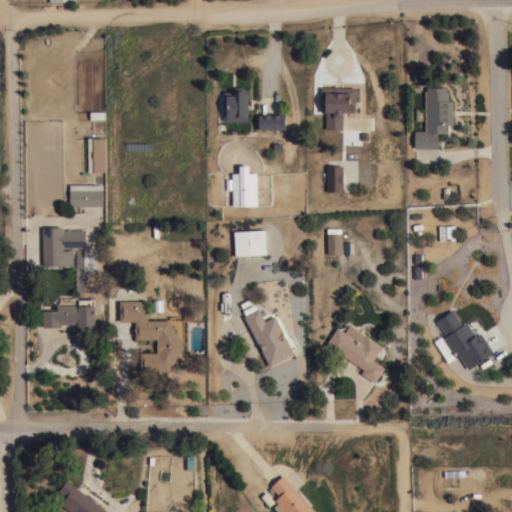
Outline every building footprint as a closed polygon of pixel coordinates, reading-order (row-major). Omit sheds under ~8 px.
[(248,120),(223,121),(223,91),(230,91),(235,86),(242,86),(247,91),(248,120)] [(355,87),(355,105),(356,105),(356,110),(354,112),(342,112),(342,129),(325,129),(325,111),(320,111),(320,86),(355,87)] [(446,87),(446,91),(448,91),(448,100),(453,100),(454,124),(446,124),(446,133),(438,133),(438,148),(414,148),(414,130),(426,130),(426,87),(446,87)] [(285,113),(285,129),(259,129),(259,114),(285,113)] [(97,170),(97,138),(105,138),(105,170),(97,170)] [(63,166),(63,150),(71,150),(71,165),(63,166)] [(257,205),(232,205),(231,172),(239,172),(239,165),(249,164),(249,172),(257,172),(257,205)] [(326,165),(342,165),(343,191),(326,191),(326,165)] [(103,183),(103,205),(69,205),(69,183),(103,183)] [(438,226),(454,225),(455,240),(450,240),(450,238),(443,238),(444,240),(439,241),(438,226)] [(63,227),(63,230),(86,229),(86,247),(62,247),(63,265),(43,265),(42,227),(63,227)] [(233,230),(265,229),(267,254),(235,255),(233,230)] [(342,233),(342,254),(327,254),(327,233),(342,233)] [(141,371),(140,352),(157,352),(157,339),(135,339),(135,321),(119,321),(119,300),(147,300),(147,319),(169,319),(169,316),(173,316),(173,318),(184,318),(184,345),(169,371),(141,371)] [(261,350),(262,349),(260,343),(258,344),(243,315),(245,314),(242,309),(254,303),(257,309),(258,308),(263,317),(276,310),(290,336),(291,335),(298,348),(293,351),(294,353),(269,366),(261,350)] [(42,310),(57,310),(57,304),(78,304),(78,305),(95,305),(95,330),(78,331),(78,324),(60,324),(60,326),(43,326),(42,310)] [(462,324),(466,321),(475,335),(476,334),(477,335),(480,333),(493,352),(467,368),(458,354),(454,357),(442,338),(446,335),(436,320),(452,309),(462,324)] [(350,324),(382,346),(379,351),(382,353),(380,355),(382,357),(381,358),(380,358),(377,362),(384,367),(375,382),(361,373),(363,369),(343,355),(340,359),(323,347),(337,326),(345,332),(350,324)] [(285,511),(284,510),(281,511),(277,511),(273,506),(277,502),(274,499),(279,495),(274,490),(272,492),(268,488),(271,486),(270,485),(283,474),(316,511),(285,511)] [(70,511),(60,504),(66,496),(58,490),(66,480),(108,511),(70,511)]
